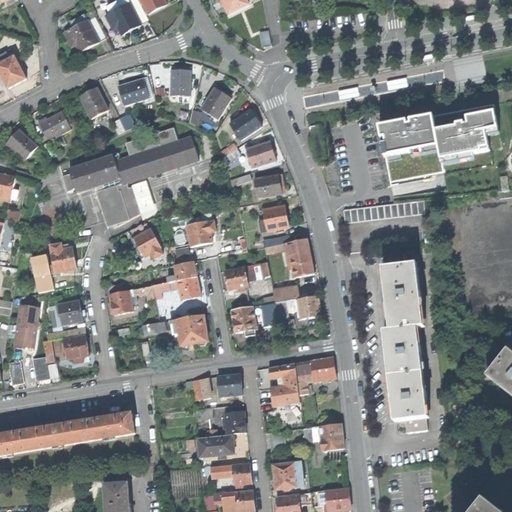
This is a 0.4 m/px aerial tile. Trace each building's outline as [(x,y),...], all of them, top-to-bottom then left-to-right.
[(122,0),(113,5),(116,11),(130,3),(128,0),(122,0)] [(137,0),(130,3),(142,26),(149,23),(137,0)] [(142,0),(149,14),(161,8),(169,4),(166,0),(142,0)] [(223,0),(225,2),(231,14),(251,4),(248,0),(223,0)] [(119,27),(123,35),(132,31),(142,26),(130,3),(116,11),(107,15),(114,29),(119,27)] [(87,15),(90,20),(101,42),(107,39),(92,12),(87,15)] [(72,25),(73,29),(90,20),(87,15),(71,23),(72,25)] [(77,43),(82,52),(92,47),(101,42),(90,20),(73,29),(71,30),(66,33),(72,46),(77,43)] [(263,47),(271,46),(270,32),(262,33),(263,47)] [(0,70),(1,70),(0,69),(0,65),(16,57),(12,50),(0,55),(0,70)] [(0,69),(1,70),(10,88),(20,83),(28,79),(16,57),(0,65),(0,69)] [(174,72),(174,98),(193,97),(193,72),(190,72),(174,72)] [(131,84),(119,87),(125,107),(150,100),(149,96),(144,80),(131,84)] [(218,87),(217,89),(231,98),(233,96),(226,92),(218,87)] [(80,95),(81,97),(95,90),(94,88),(87,91),(80,95)] [(81,97),(92,119),(109,111),(98,88),(95,90),(81,97)] [(158,90),(159,98),(167,97),(166,89),(158,90)] [(217,89),(204,111),(220,121),(234,100),(231,98),(217,89)] [(191,123),(198,126),(204,114),(196,110),(191,123)] [(256,110),(253,112),(262,125),(265,124),(260,117),(256,110)] [(65,111),(63,112),(70,127),(73,125),(65,111)] [(40,124),(50,142),(53,141),(72,130),(70,127),(63,112),(50,119),(40,124)] [(232,125),(242,141),(263,127),(262,125),(253,112),(232,125)] [(382,129),(392,182),(439,174),(444,173),(493,163),(488,139),(503,136),(498,114),(469,120),(470,125),(439,131),(436,119),(382,129)] [(128,115),(121,119),(127,130),(134,126),(128,115)] [(121,119),(114,123),(119,134),(127,130),(121,119)] [(102,129),(108,140),(119,134),(114,123),(102,129)] [(320,125),(311,126),(316,159),(326,157),(320,125)] [(7,143),(9,145),(19,133),(17,131),(12,137),(7,143)] [(9,145),(28,161),(40,147),(21,131),(19,133),(9,145)] [(131,147),(134,158),(179,143),(175,133),(131,147)] [(134,158),(117,163),(122,178),(124,184),(126,183),(199,160),(199,162),(201,161),(193,136),(192,136),(192,139),(179,143),(134,158)] [(59,153),(53,141),(50,142),(44,146),(47,153),(49,152),(52,157),(59,153)] [(248,150),(254,169),(279,161),(278,158),(273,142),(248,150)] [(222,151),(226,157),(239,149),(235,143),(222,151)] [(226,157),(229,163),(242,154),(239,149),(226,157)] [(0,163),(9,166),(11,159),(0,155),(0,163)] [(80,192),(104,184),(122,178),(117,163),(115,157),(73,170),(72,168),(71,169),(72,173),(77,188),(79,194),(80,194),(80,192)] [(68,191),(77,188),(72,173),(63,176),(68,191)] [(0,200),(11,202),(12,200),(18,201),(20,191),(14,190),(17,178),(0,174),(0,200)] [(239,179),(241,186),(254,182),(252,175),(239,179)] [(256,180),(259,199),(284,195),(283,192),(281,176),(256,180)] [(510,177),(502,178),(504,192),(511,191),(510,177)] [(98,193),(109,226),(116,224),(117,227),(142,216),(140,211),(138,212),(136,205),(134,206),(129,190),(126,183),(124,184),(122,178),(104,184),(106,191),(98,193)] [(134,188),(129,190),(134,206),(136,205),(138,212),(140,211),(142,211),(134,188)] [(511,198),(444,206),(457,322),(511,316),(511,198)] [(426,201),(419,202),(421,215),(428,214),(426,201)] [(419,202),(412,203),(414,216),(421,215),(419,202)] [(412,203),(406,204),(407,217),(414,216),(412,203)] [(399,204),(392,205),(394,218),(401,217),(399,204)] [(406,204),(399,204),(401,217),(407,217),(406,204)] [(392,205),(385,206),(387,219),(394,218),(392,205)] [(266,220),(268,232),(290,228),(288,217),(286,207),(265,211),(266,220)] [(379,207),(372,208),(374,221),(381,220),(379,207)] [(366,208),(359,209),(361,222),(367,221),(366,208)] [(359,209),(352,210),(354,223),(361,222),(359,209)] [(345,211),(347,224),(354,223),(352,210),(345,211)] [(207,244),(213,243),(211,233),(218,232),(216,222),(210,223),(209,221),(188,225),(192,247),(207,244)] [(131,236),(133,241),(152,229),(150,225),(131,236)] [(138,250),(144,259),(153,254),(156,259),(165,254),(161,249),(163,248),(152,229),(133,241),(138,250)] [(272,246),(286,244),(292,242),(291,236),(271,240),(272,246)] [(286,244),(289,259),(311,255),(309,239),(292,242),(286,244)] [(55,266),(56,274),(78,270),(76,259),(74,248),(63,250),(62,245),(53,247),(54,252),(52,253),(55,266)] [(178,259),(191,256),(189,247),(177,250),(178,259)] [(394,256),(395,269),(416,266),(415,254),(394,256)] [(296,278),(315,275),(313,265),(311,255),(289,259),(290,268),(294,267),(296,278)] [(179,279),(180,281),(199,277),(197,270),(196,262),(177,266),(179,279)] [(269,264),(262,265),(265,278),(272,276),(269,264)] [(249,268),(251,280),(265,278),(262,265),(249,268)] [(394,323),(395,332),(417,329),(423,329),(420,302),(423,301),(423,293),(419,293),(416,266),(395,269),(388,269),(390,292),(392,306),(396,306),(397,323),(394,323)] [(229,283),(230,290),(250,286),(246,268),(226,272),(229,283)] [(181,289),(183,300),(202,297),(200,287),(199,277),(180,281),(181,289)] [(173,291),(181,289),(180,281),(171,282),(173,291)] [(110,287),(112,295),(126,292),(124,284),(110,287)] [(162,285),(154,286),(157,299),(164,297),(162,285)] [(154,286),(148,288),(149,294),(151,303),(157,302),(157,299),(154,286)] [(286,302),(290,301),(297,300),(302,299),(299,286),(275,290),(277,303),(286,302)] [(148,288),(139,289),(140,294),(141,296),(149,294),(148,288)] [(139,289),(131,291),(134,305),(138,304),(136,295),(140,294),(139,289)] [(115,313),(116,315),(135,312),(134,305),(131,291),(126,292),(112,295),(113,303),(114,308),(112,309),(113,313),(115,313)] [(302,312),(303,320),(323,317),(322,307),(320,296),(302,299),(297,300),(299,312),(302,312)] [(0,313),(11,316),(14,302),(1,300),(0,304),(0,313)] [(292,313),(299,312),(297,300),(290,301),(292,313)] [(62,317),(64,326),(84,322),(83,317),(82,312),(80,301),(60,305),(62,317)] [(289,322),(286,302),(277,303),(279,316),(281,326),(282,329),(295,327),(294,321),(289,322)] [(269,305),(271,318),(279,316),(277,303),(269,305)] [(52,319),(62,317),(60,305),(50,307),(52,319)] [(262,306),(264,319),(271,318),(269,305),(262,306)] [(22,306),(16,349),(27,350),(27,348),(35,349),(40,309),(22,306)] [(189,308),(191,318),(206,315),(204,306),(189,308)] [(257,320),(264,319),(262,306),(255,307),(257,320)] [(259,330),(257,320),(255,307),(234,311),(236,323),(238,334),(247,332),(248,337),(257,336),(256,330),(259,330)] [(191,318),(173,321),(174,329),(175,334),(181,333),(183,346),(200,344),(200,345),(203,347),(206,346),(209,343),(209,342),(210,342),(208,329),(206,315),(191,318)] [(266,328),(281,326),(279,316),(271,318),(264,319),(266,328)] [(143,326),(144,334),(168,330),(167,322),(143,326)] [(87,329),(66,332),(67,339),(88,335),(87,329)] [(392,356),(394,377),(423,374),(421,356),(424,355),(423,347),(419,347),(417,329),(395,332),(390,332),(392,356)] [(50,335),(51,341),(67,339),(66,332),(50,335)] [(88,337),(66,341),(69,360),(79,359),(84,358),(91,357),(90,348),(88,337)] [(45,342),(48,358),(49,364),(55,363),(51,341),(45,342)] [(142,342),(144,355),(151,354),(149,341),(142,342)] [(511,356),(508,354),(491,375),(511,391),(511,356)] [(35,360),(39,382),(52,380),(49,364),(48,358),(35,360)] [(336,359),(314,362),(315,374),(316,382),(339,380),(337,370),(336,359)] [(314,362),(297,364),(298,376),(308,374),(315,374),(314,362)] [(11,364),(14,386),(25,385),(21,363),(11,364)] [(282,366),(283,377),(292,376),(293,386),(299,385),(298,376),(297,364),(282,366)] [(272,379),(283,377),(282,366),(271,368),(272,379)] [(309,383),(308,374),(298,376),(299,385),(309,383)] [(316,382),(315,374),(308,374),(309,383),(316,382)] [(407,422),(427,420),(425,400),(429,400),(428,392),(425,392),(423,374),(394,377),(397,401),(399,423),(407,422)] [(222,397),(243,394),(242,386),(241,376),(220,379),(222,397)] [(274,407),(302,403),(301,396),(299,385),(293,386),(292,376),(283,377),(285,387),(271,388),(273,398),(274,407)] [(205,399),(213,398),(210,379),(202,380),(205,399)] [(198,400),(205,399),(202,380),(195,381),(196,387),(198,400)] [(310,395),(309,383),(299,385),(301,396),(310,395)] [(222,408),(200,410),(201,420),(223,418),(222,408)] [(228,431),(229,436),(233,436),(248,434),(247,423),(245,413),(227,415),(228,427),(228,431)] [(86,443),(137,435),(134,415),(111,419),(111,417),(107,417),(104,418),(104,420),(83,423),(86,443)] [(429,431),(427,420),(407,422),(408,434),(429,431)] [(34,452),(86,443),(83,423),(62,427),(61,425),(57,426),(53,426),(54,428),(31,432),(34,452)] [(324,441),(325,451),(346,449),(344,436),(343,425),(322,427),(324,441)] [(316,442),(324,441),(322,427),(315,428),(316,440),(316,442)] [(305,441),(316,440),(315,428),(304,429),(305,441)] [(206,431),(207,439),(219,437),(219,430),(206,431)] [(272,433),(273,448),(287,447),(285,431),(272,433)] [(0,457),(34,452),(31,432),(9,436),(9,434),(5,434),(2,435),(2,437),(0,436),(0,457)] [(202,458),(235,455),(234,446),(233,436),(229,436),(219,437),(207,439),(200,439),(202,458)] [(189,451),(196,450),(195,440),(188,441),(189,451)] [(278,490),(299,488),(297,474),(296,463),(275,466),(277,480),(278,490)] [(304,463),(296,463),(297,474),(305,473),(304,463)] [(237,487),(254,485),(253,475),(251,465),(234,467),(235,478),(237,487)] [(214,480),(235,478),(234,467),(213,470),(214,480)] [(305,473),(297,474),(299,488),(306,487),(305,473)] [(109,488),(110,511),(133,511),(134,510),(134,505),(131,505),(130,487),(109,488)] [(239,511),(251,511),(257,511),(256,502),(254,491),(237,493),(238,507),(239,511)] [(312,506),(325,504),(329,504),(328,493),(327,491),(311,493),(311,495),(312,506)] [(329,504),(329,511),(336,511),(348,511),(352,510),(351,499),(350,491),(328,493),(329,504)] [(235,511),(235,507),(238,507),(237,493),(230,494),(231,502),(224,502),(224,511),(235,511)] [(217,503),(224,502),(231,502),(230,494),(216,495),(217,503)] [(218,509),(217,503),(216,495),(206,497),(207,511),(218,509)] [(302,507),(312,506),(311,495),(300,496),(302,507)] [(280,509),(280,511),(302,511),(302,507),(300,496),(279,498),(280,509)]
